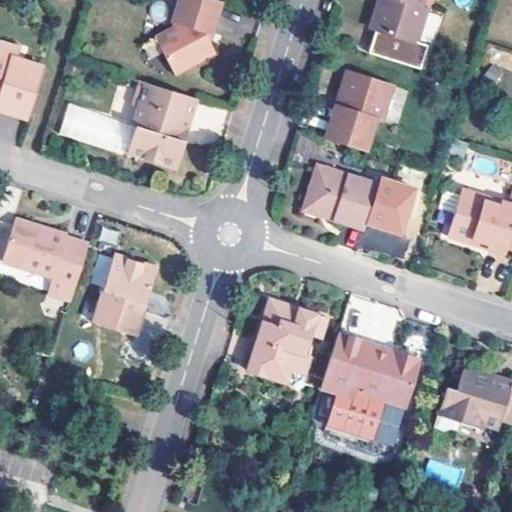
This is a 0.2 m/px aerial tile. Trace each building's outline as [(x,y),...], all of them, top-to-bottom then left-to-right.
[(217,9),(191,0),(179,0),(169,31),(172,33),(170,38),(150,49),(169,83),(207,64),(200,51),(196,50),(199,39),(207,43),(217,9)] [(427,10),(430,0),(386,0),(394,2),(393,8),(381,13),(377,27),(384,37),(404,42),(424,48),(435,13),(427,10)] [(424,48),(404,42),(401,54),(437,63),(450,18),(435,13),(424,48)] [(18,63),(21,53),(1,47),(0,47),(0,115),(29,124),(45,71),(18,63)] [(332,144),(372,157),(381,127),(385,128),(395,96),(352,82),(346,104),(349,109),(347,117),(342,116),(332,144)] [(194,139),(202,110),(146,91),(139,113),(145,115),(141,129),(132,158),(183,174),(190,149),(189,148),(191,138),(194,139)] [(141,129),(66,106),(56,139),(131,161),(132,158),(141,129)] [(383,193),(322,175),(308,221),(369,239),(383,193)] [(462,210),(453,240),(475,246),(476,243),(493,247),(492,252),(507,257),(508,252),(511,240),(511,226),(505,224),(462,210)] [(75,297),(88,255),(67,249),(68,245),(16,229),(4,273),(53,287),(52,290),(75,297)] [(152,298),(159,278),(112,264),(92,329),(138,343),(147,314),(143,312),(148,296),(152,298)] [(277,310),(258,371),(295,383),(293,391),(309,397),(318,366),(311,364),(317,346),(328,349),(335,326),(307,317),(305,322),(298,320),(300,316),(277,310)] [(345,339),(328,394),(341,398),(338,409),(405,428),(424,363),(398,355),(397,359),(373,352),(374,347),(345,339)] [(255,379),(293,391),(295,383),(258,371),(255,379)] [(507,426),(511,427),(511,383),(500,380),(496,386),(465,376),(460,392),(452,390),(442,422),(463,430),(465,422),(505,433),(507,426)] [(136,420),(124,416),(118,435),(130,440),(136,420)] [(430,458),(423,476),(456,488),(463,470),(430,458)]
